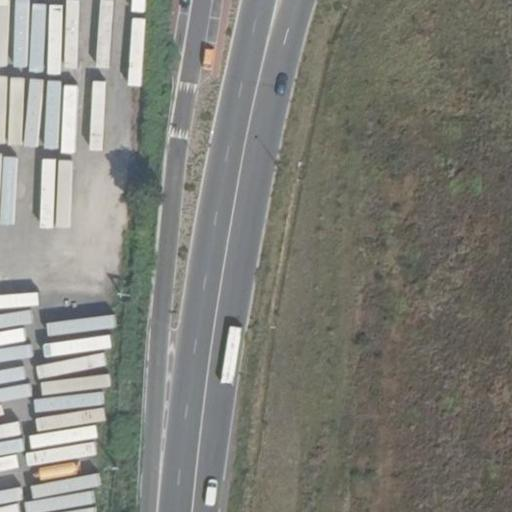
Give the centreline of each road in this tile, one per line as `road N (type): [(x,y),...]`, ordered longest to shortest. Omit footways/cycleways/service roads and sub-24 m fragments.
road 1 (primary): [(207,511),(264,127),(301,0)]
road 2 (primary): [(257,0),(176,511)]
